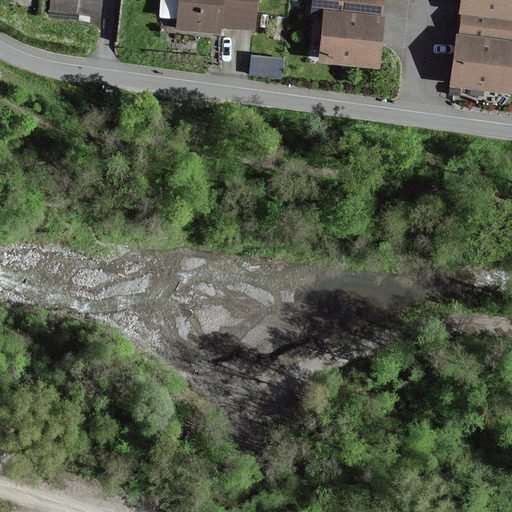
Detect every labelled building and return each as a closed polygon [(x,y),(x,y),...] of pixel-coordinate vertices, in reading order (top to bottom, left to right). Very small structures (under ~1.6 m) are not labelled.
[(176,12),(177,0),(162,0),(161,11),(176,12)] [(250,26),(253,0),(181,0),(179,26),(216,31),(217,22),(250,26)] [(313,0),(312,17),(325,18),(326,10),(383,16),(384,0),(313,0)] [(511,0),(464,0),(463,13),(511,19),(511,0)] [(320,60),(377,66),(383,16),(326,10),(325,18),(320,60)] [(511,19),(463,13),(460,36),(511,42),(511,19)] [(454,83),(508,90),(511,61),(511,42),(460,36),(454,83)]
